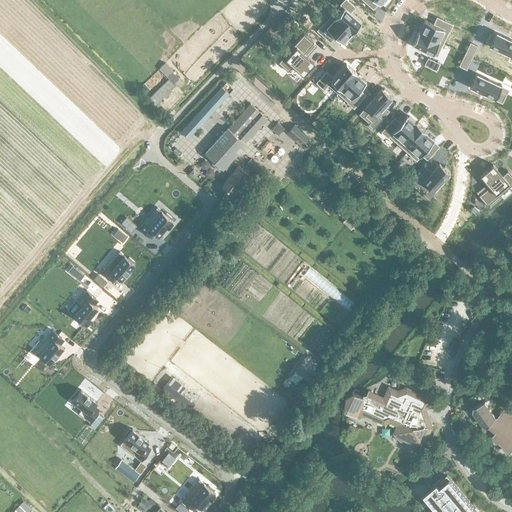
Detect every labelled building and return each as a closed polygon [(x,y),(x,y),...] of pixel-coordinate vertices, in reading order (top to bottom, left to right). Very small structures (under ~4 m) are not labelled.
[(340,4),(331,14),(352,32),(361,22),(360,21),(361,20),(356,15),(355,16),(350,12),(355,6),(348,0),(343,0),(340,4)] [(322,23),(317,30),(326,38),(332,32),(342,42),(344,40),(345,41),(351,35),(350,34),(351,32),(352,33),(352,32),(331,14),(323,24),(322,23)] [(418,31),(443,43),(448,31),(449,31),(452,24),(441,18),(437,25),(424,19),(423,21),(422,20),(418,28),(419,29),(419,31),(418,31)] [(418,31),(412,43),(413,44),(412,45),(419,49),(419,47),(437,55),(443,43),(418,31)] [(491,36),(488,42),(489,43),(488,45),(511,55),(511,52),(511,39),(495,32),(492,37),(491,36)] [(303,33),(278,62),(288,71),(293,65),(303,75),(315,62),(304,53),(313,42),(303,33)] [(470,42),(464,53),(472,57),(477,45),(470,42)] [(464,53),(459,65),(466,68),(472,57),(464,53)] [(428,57),(424,64),(436,70),(439,63),(428,57)] [(159,68),(168,78),(147,99),(156,109),(163,102),(161,100),(181,80),(175,74),(176,73),(165,61),(159,68)] [(326,71),(316,82),(324,89),(328,84),(338,93),(356,72),(346,63),(345,64),(344,62),(339,68),(340,69),(333,77),(326,71)] [(356,72),(338,93),(348,101),(347,102),(354,107),(362,98),(356,93),(366,82),(364,80),(365,79),(359,73),(358,74),(356,73),(357,72),(356,72)] [(471,80),(469,86),(495,98),(502,101),(505,93),(498,90),(501,85),(475,73),(474,74),(473,74),(470,80),(471,80)] [(222,86),(185,127),(192,133),(229,93),(222,86)] [(369,109),(364,115),(370,121),(367,124),(372,129),(382,118),(377,113),(392,97),(388,93),(389,92),(384,87),(383,89),(381,88),(365,105),(369,109)] [(222,169),(224,167),(231,160),(246,144),(245,143),(267,119),(251,103),(204,153),(222,169)] [(391,121),(381,131),(388,137),(389,135),(397,143),(416,122),(415,122),(413,121),(414,119),(409,115),(408,116),(406,114),(396,125),(391,121)] [(416,122),(397,143),(406,151),(425,130),(424,130),(426,128),(422,125),(420,126),(416,122)] [(301,146),(309,136),(294,124),(286,133),(301,146)] [(425,130),(406,151),(415,160),(434,139),(425,131),(425,130)] [(426,167),(411,184),(417,189),(418,187),(424,192),(429,186),(433,190),(450,172),(448,170),(450,169),(445,164),(443,166),(439,162),(431,171),(426,167)] [(489,185),(478,195),(487,205),(511,183),(511,174),(508,170),(507,169),(502,174),(492,163),(480,174),(489,185)] [(248,172),(237,164),(222,186),(232,194),(248,172)] [(157,206),(139,227),(148,235),(152,231),(158,236),(167,226),(168,227),(173,222),(171,220),(172,220),(171,219),(172,217),(166,212),(165,214),(157,206)] [(358,222),(350,214),(342,222),(350,229),(358,222)] [(119,251),(101,272),(111,279),(115,275),(121,280),(135,264),(133,263),(135,261),(129,256),(127,258),(119,251)] [(80,280),(84,275),(72,265),(68,271),(80,280)] [(76,299),(67,309),(74,315),(73,315),(77,318),(76,319),(82,324),(83,323),(84,324),(85,323),(86,324),(91,318),(89,317),(98,308),(91,302),(95,297),(86,290),(77,300),(76,299)] [(52,329),(34,350),(43,357),(42,358),(48,364),(49,362),(50,363),(63,347),(57,342),(61,337),(52,329)] [(429,372),(421,370),(420,374),(419,378),(427,380),(429,372)] [(420,374),(408,372),(406,380),(419,383),(419,378),(420,374)] [(194,404),(166,382),(161,388),(185,406),(183,408),(188,412),(194,404)] [(362,395),(362,396),(352,391),(345,396),(343,410),(359,417),(365,415),(383,423),(389,421),(396,425),(393,433),(392,433),(401,441),(404,439),(408,441),(409,445),(421,447),(421,446),(425,436),(428,435),(432,426),(426,410),(431,398),(423,391),(421,394),(406,387),(396,390),(388,386),(382,397),(368,390),(366,394),(362,395)] [(75,396),(72,400),(82,408),(78,413),(90,422),(97,412),(92,408),(97,402),(80,389),(79,390),(78,389),(73,395),(75,396)] [(478,418),(490,409),(485,402),(468,408),(469,411),(473,411),(478,418)] [(496,417),(490,409),(478,418),(483,425),(482,429),(484,431),(488,426),(492,429),(506,412),(503,410),(498,416),(496,417)] [(511,416),(506,412),(492,429),(496,432),(491,437),(496,444),(500,442),(503,444),(502,449),(510,452),(511,449),(511,416)] [(126,435),(119,444),(141,461),(149,451),(144,447),(149,441),(132,428),(131,429),(129,428),(125,434),(126,435)] [(249,469),(254,472),(265,458),(260,455),(249,469)] [(122,460),(117,468),(133,480),(144,466),(139,463),(134,469),(122,460)] [(478,511),(447,474),(424,494),(439,511),(478,511)] [(198,479),(181,500),(191,508),(195,503),(201,508),(209,498),(210,499),(215,493),(214,492),(213,491),(214,489),(208,484),(207,486),(198,479)] [(511,501),(511,491),(500,485),(496,493),(511,501)] [(27,511),(31,508),(22,500),(10,511),(27,511)]
